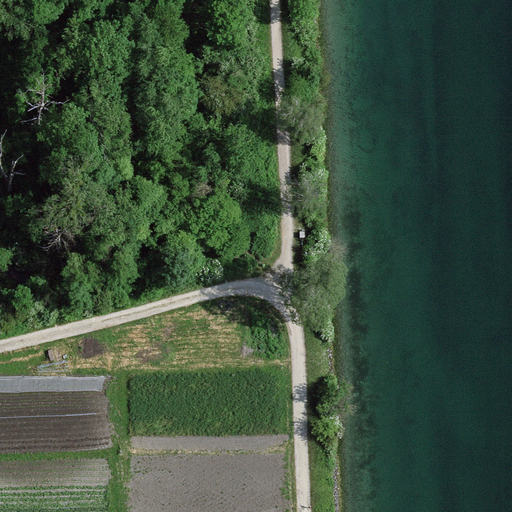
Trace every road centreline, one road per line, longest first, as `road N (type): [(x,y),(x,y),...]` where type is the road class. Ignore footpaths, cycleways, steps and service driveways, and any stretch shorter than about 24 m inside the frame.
road 1 (track): [(278,290),(289,203),(276,0)]
road 2 (track): [(278,290),(242,286),(0,351)]
road 3 (track): [(306,511),(299,326),(278,290)]
